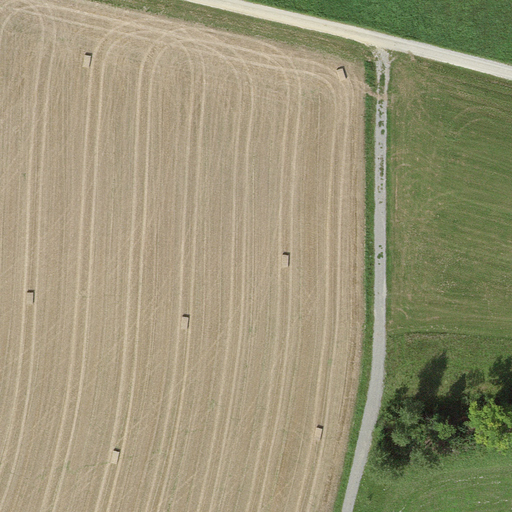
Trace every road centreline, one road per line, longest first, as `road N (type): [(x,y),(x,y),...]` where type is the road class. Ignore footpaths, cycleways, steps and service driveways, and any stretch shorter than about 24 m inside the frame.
road 1 (track): [(381,43),(380,357),(350,511)]
road 2 (track): [(511,75),(213,0)]
